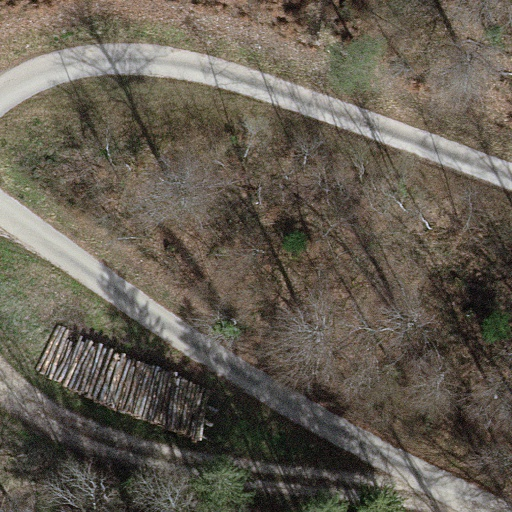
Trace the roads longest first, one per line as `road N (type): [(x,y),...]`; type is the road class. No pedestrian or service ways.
road 1 (track): [(0,196),(248,372),(497,511)]
road 2 (track): [(511,179),(222,77),(118,64),(20,89),(0,107)]
road 3 (track): [(0,395),(126,452),(456,493)]
